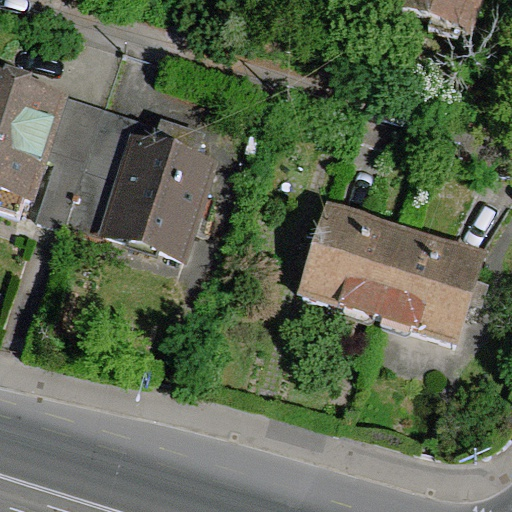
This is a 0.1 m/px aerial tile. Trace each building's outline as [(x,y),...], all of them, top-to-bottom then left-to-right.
[(399,0),(396,12),(469,36),(480,0),(399,0)] [(59,111),(0,91),(0,193),(30,203),(43,163),(59,111)] [(84,176),(104,116),(62,102),(59,111),(43,163),(57,167),(84,176)] [(155,157),(162,134),(104,116),(84,176),(124,188),(136,151),(155,157)] [(155,157),(193,169),(201,142),(163,130),(162,134),(155,157)] [(124,188),(108,239),(184,263),(212,175),(193,169),(155,157),(136,151),(124,188)] [(65,235),(84,176),(57,167),(39,226),(65,235)] [(124,188),(84,176),(65,235),(105,248),(108,239),(124,188)] [(303,301),(380,326),(407,240),(331,217),(303,301)] [(407,240),(380,326),(455,350),(483,264),(407,240)]
